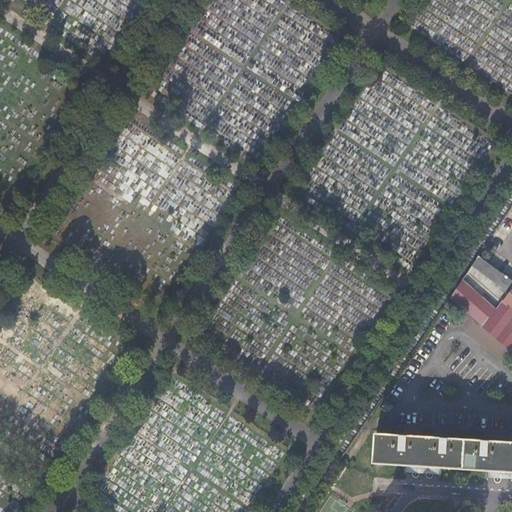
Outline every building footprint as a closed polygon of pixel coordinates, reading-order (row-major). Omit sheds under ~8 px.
[(169,175),(181,154),(133,124),(130,130),(164,152),(159,160),(169,166),(165,172),(169,175)] [(479,256),(472,265),(510,294),(511,291),(511,280),(488,262),(479,256)] [(464,311),(485,328),(498,310),(462,280),(450,298),(464,311)] [(498,310),(485,328),(510,350),(511,347),(511,307),(504,302),(498,310)] [(485,328),(464,311),(456,321),(505,363),(511,355),(511,351),(510,350),(485,328)] [(489,471),(511,472),(511,441),(378,433),(376,463),(408,465),(441,468),(489,471)] [(441,468),(408,465),(407,471),(414,472),(431,473),(441,474),(441,468)]
